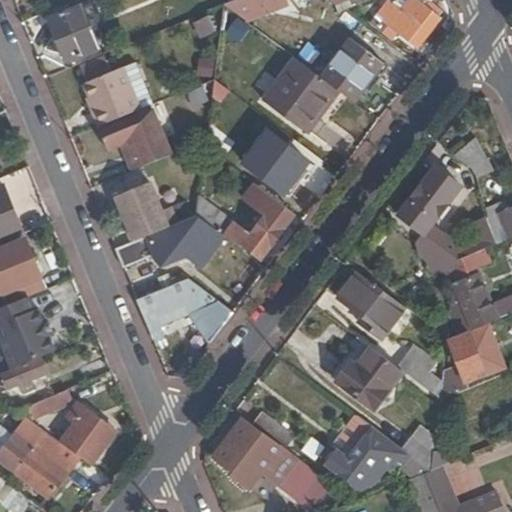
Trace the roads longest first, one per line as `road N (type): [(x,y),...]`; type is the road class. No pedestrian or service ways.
road 1 (residential): [(485,32),(169,449)]
road 2 (residential): [(0,30),(169,449)]
